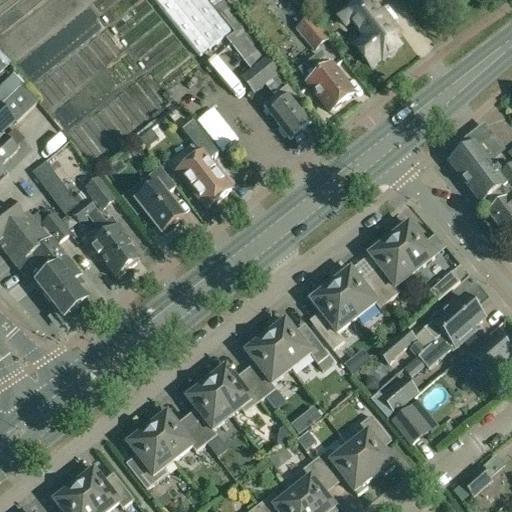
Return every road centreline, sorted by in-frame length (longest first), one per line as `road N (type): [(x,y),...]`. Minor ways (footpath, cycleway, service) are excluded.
road 1 (residential): [(0,506),(280,286)]
road 2 (secondary): [(55,399),(282,227)]
road 3 (residential): [(511,296),(382,147)]
road 4 (secondary): [(382,147),(511,45)]
road 5 (residential): [(389,511),(511,414)]
road 6 (secondary): [(282,227),(382,147)]
road 7 (residential): [(280,286),(374,205)]
